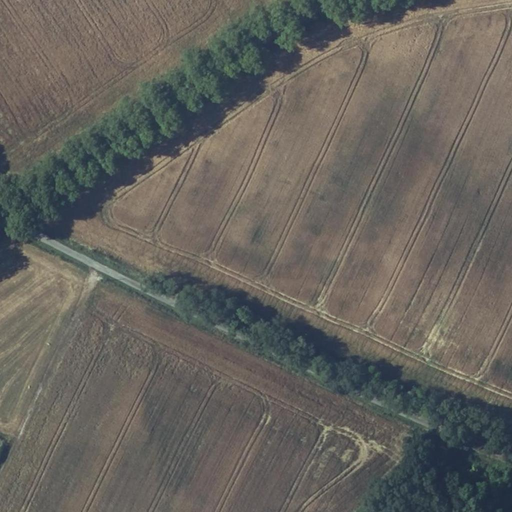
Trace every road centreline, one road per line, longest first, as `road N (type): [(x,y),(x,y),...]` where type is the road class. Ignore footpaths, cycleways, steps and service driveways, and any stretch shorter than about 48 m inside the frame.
road 1 (unclassified): [(511,457),(0,215)]
road 2 (secondary): [(0,215),(210,67),(324,0)]
